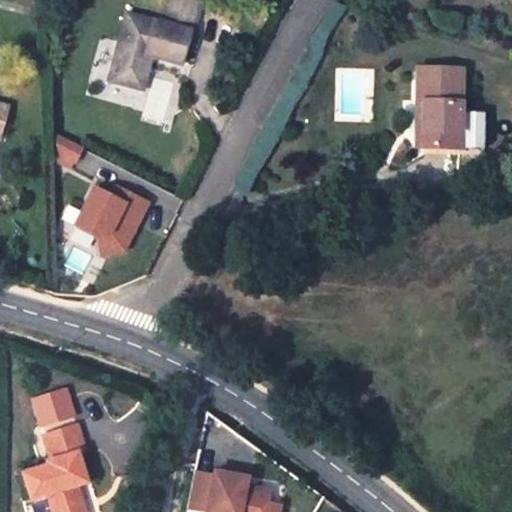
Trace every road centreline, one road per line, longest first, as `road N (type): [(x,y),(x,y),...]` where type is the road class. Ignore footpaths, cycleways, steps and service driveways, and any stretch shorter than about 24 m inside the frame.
road 1 (residential): [(107,335),(119,312),(166,286),(314,0)]
road 2 (unclassified): [(107,335),(233,392),(395,511)]
